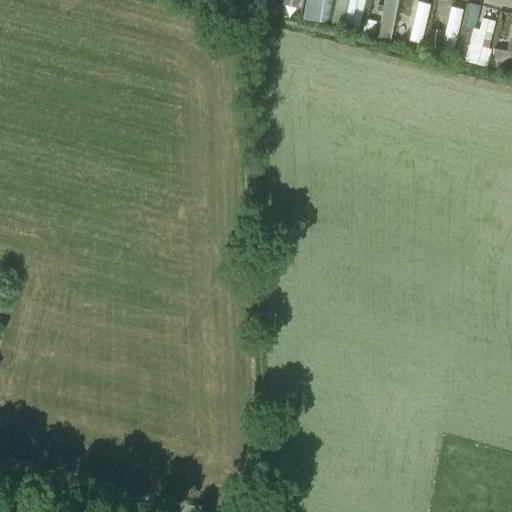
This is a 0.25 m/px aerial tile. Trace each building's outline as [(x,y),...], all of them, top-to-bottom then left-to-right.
[(285,0),(285,7),(301,9),(302,0),(285,0)] [(307,0),(305,20),(330,22),(331,0),(307,0)] [(359,29),(366,0),(336,0),(331,22),(359,29)] [(382,0),(380,34),(395,35),(396,0),(382,0)] [(415,0),(413,12),(404,11),(399,40),(424,45),(431,0),(415,0)] [(480,17),(482,5),(470,2),(456,57),(485,64),(495,21),(480,17)] [(454,54),(465,8),(452,5),(441,51),(454,54)] [(172,377),(177,344),(109,333),(104,366),(172,377)] [(85,427),(126,435),(135,388),(94,380),(85,427)]
